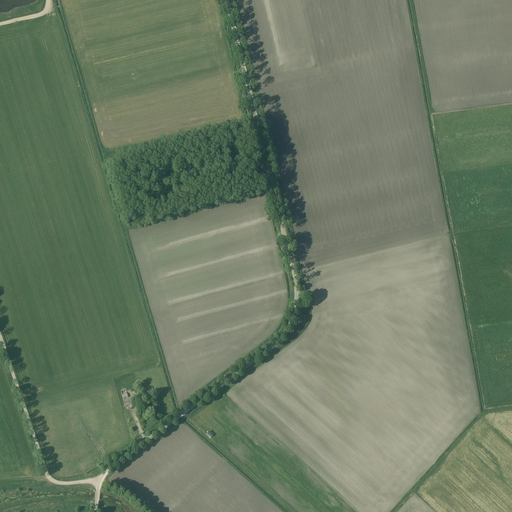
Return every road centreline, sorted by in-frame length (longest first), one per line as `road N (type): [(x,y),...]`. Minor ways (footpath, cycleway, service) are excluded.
road 1 (unclassified): [(96,511),(106,469),(294,324),(299,308),(229,0)]
road 2 (track): [(0,339),(53,483),(99,484),(139,511)]
